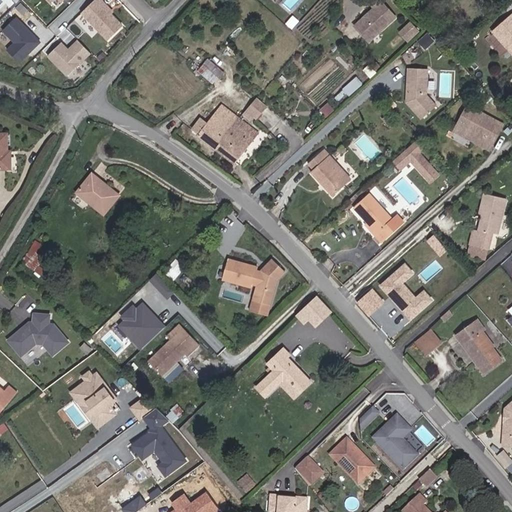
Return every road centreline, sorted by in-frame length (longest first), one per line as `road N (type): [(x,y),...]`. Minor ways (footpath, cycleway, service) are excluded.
road 1 (residential): [(511,498),(250,204),(166,143),(106,110),(85,110)]
road 2 (residential): [(0,260),(85,110)]
road 3 (unclassified): [(179,0),(85,110)]
